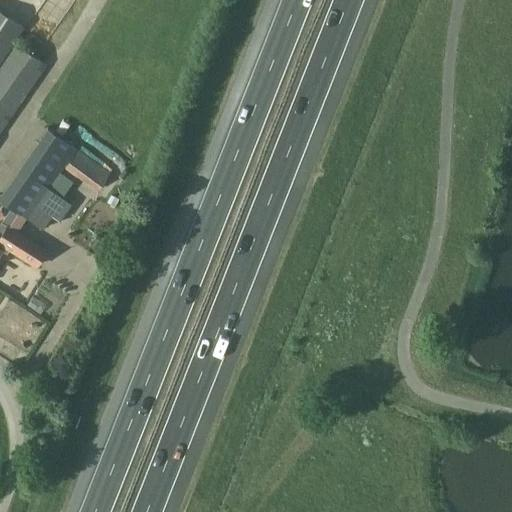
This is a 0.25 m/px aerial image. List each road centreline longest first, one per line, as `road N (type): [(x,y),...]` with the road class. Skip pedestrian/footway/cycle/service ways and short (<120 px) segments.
road 1 (motorway): [(291,0),(87,511)]
road 2 (motorway): [(154,511),(353,0)]
road 3 (unknown): [(6,394),(69,299),(53,229),(92,184)]
road 4 (unclassified): [(0,511),(19,428),(0,384)]
